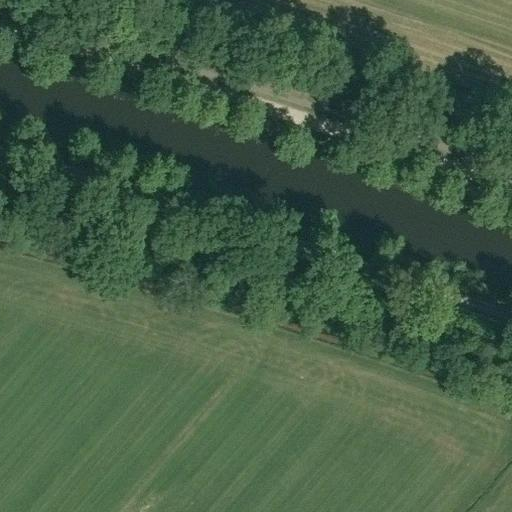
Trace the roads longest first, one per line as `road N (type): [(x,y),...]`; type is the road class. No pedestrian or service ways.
road 1 (track): [(0,148),(511,315)]
road 2 (track): [(511,189),(0,27)]
